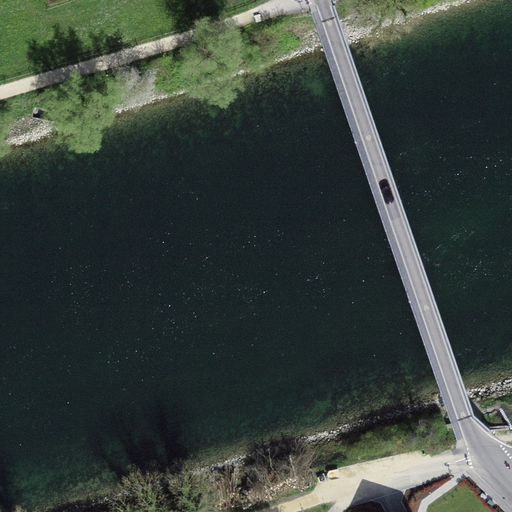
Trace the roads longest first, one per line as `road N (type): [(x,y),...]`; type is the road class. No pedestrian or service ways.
road 1 (tertiary): [(511,484),(471,437),(319,0)]
road 2 (track): [(299,0),(0,92)]
road 3 (track): [(269,511),(481,453)]
